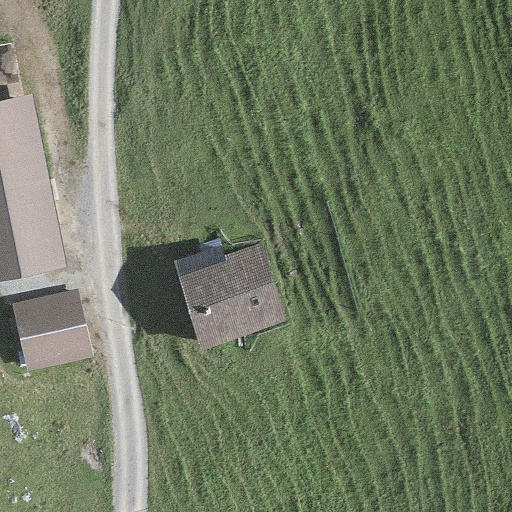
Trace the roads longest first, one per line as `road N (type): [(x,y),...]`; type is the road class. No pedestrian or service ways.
road 1 (track): [(106,0),(102,150),(132,458),(128,511)]
road 2 (track): [(15,0),(36,34),(75,214),(106,221)]
